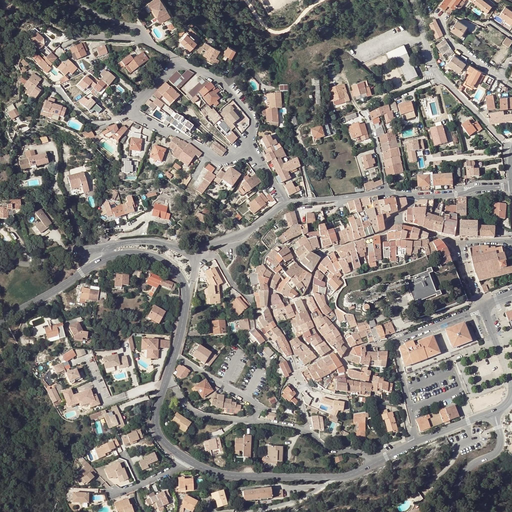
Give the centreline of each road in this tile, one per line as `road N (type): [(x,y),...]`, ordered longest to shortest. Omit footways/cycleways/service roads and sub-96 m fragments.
road 1 (tertiary): [(181,456),(233,475),(332,477),(374,463)]
road 2 (residential): [(482,306),(395,340),(415,441)]
road 3 (residential): [(511,150),(433,67),(412,0)]
road 4 (residential): [(374,463),(303,430),(251,421)]
road 5 (residential): [(131,112),(221,161),(246,150)]
road 6 (residential): [(179,61),(236,93),(251,114),(246,150)]
road 7 (tertiary): [(451,511),(466,470),(501,444),(494,411)]
road 8 (tertiary): [(0,321),(104,260)]
